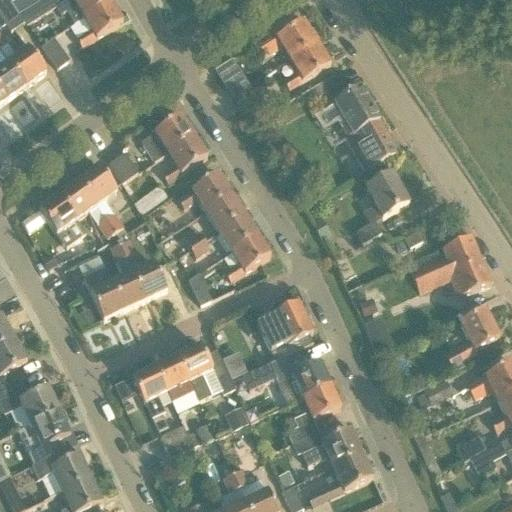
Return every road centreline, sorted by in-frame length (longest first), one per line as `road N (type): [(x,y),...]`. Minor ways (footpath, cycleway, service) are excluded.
road 1 (residential): [(511,280),(330,0)]
road 2 (residential): [(80,383),(311,274)]
road 3 (residential): [(414,505),(311,274)]
road 4 (residential): [(311,274),(175,62)]
road 5 (residential): [(0,186),(175,62)]
road 6 (residential): [(80,383),(0,235)]
road 7 (residential): [(143,511),(80,383)]
